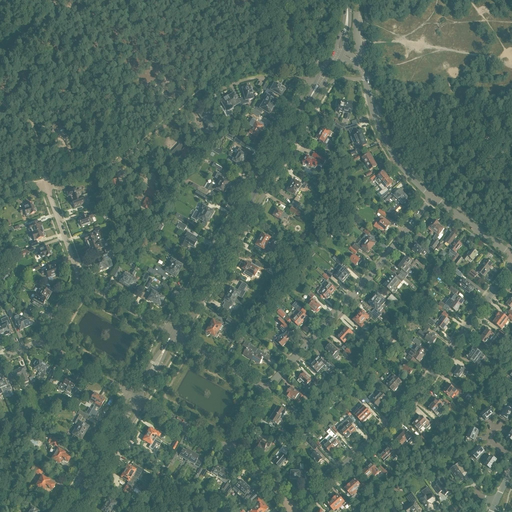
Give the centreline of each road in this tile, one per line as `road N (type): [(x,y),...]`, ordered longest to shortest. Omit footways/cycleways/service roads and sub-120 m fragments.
road 1 (residential): [(294,507),(417,391),(511,269)]
road 2 (residential): [(179,339),(322,84)]
road 3 (residential): [(310,79),(165,331)]
road 4 (tertiary): [(172,335),(306,104)]
road 5 (residential): [(433,197),(266,390)]
road 6 (tertiary): [(433,197),(386,147),(365,78),(342,54)]
road 7 (track): [(367,23),(511,67)]
road 8 (residential): [(127,393),(59,511)]
road 9 (tertiary): [(69,511),(136,398)]
road 10 (residential): [(79,511),(143,401)]
